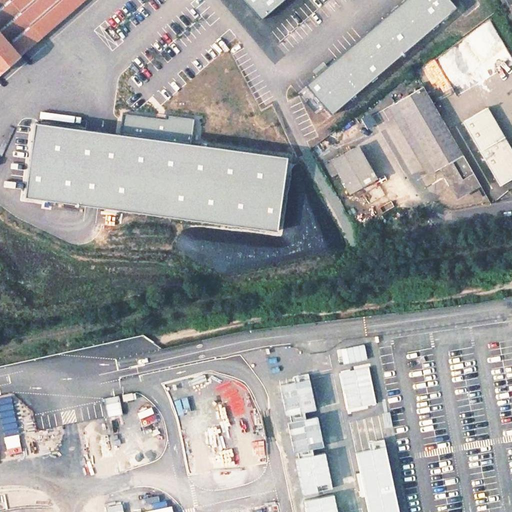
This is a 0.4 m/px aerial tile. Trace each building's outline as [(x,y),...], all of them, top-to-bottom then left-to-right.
[(0,0),(0,68),(77,0),(0,0)] [(0,113),(16,131),(58,94),(41,75),(0,111),(0,113)] [(454,198),(477,187),(428,84),(397,99),(432,171),(439,167),(454,198)] [(465,124),(502,189),(511,183),(511,150),(489,110),(465,124)] [(365,129),(374,124),(367,114),(359,118),(365,129)] [(337,157),(354,190),(376,178),(358,145),(337,157)] [(128,511),(114,429),(104,431),(102,422),(68,428),(69,437),(77,435),(90,511),(128,511)] [(0,508),(1,511),(59,511),(41,467),(36,469),(24,442),(0,451),(0,508)]
